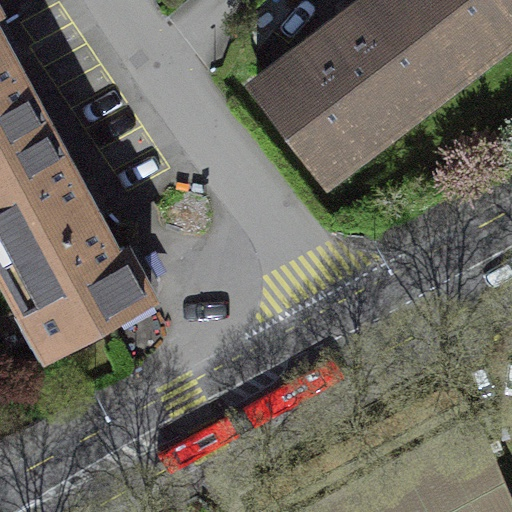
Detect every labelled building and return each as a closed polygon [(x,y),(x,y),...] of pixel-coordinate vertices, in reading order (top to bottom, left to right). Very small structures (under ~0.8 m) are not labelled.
[(0,0),(0,166),(78,125),(15,0),(0,0)] [(327,200),(481,78),(419,0),(364,0),(244,96),(327,200)] [(511,0),(419,0),(481,78),(511,52),(511,0)] [(164,298),(78,125),(0,166),(0,277),(40,359),(164,298)] [(295,511),(511,511),(511,498),(467,417),(295,511)]
